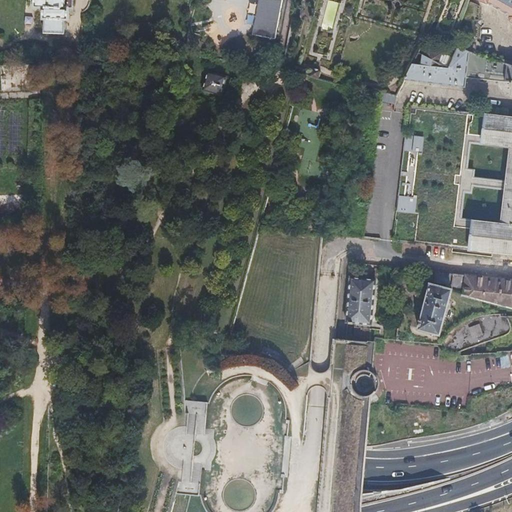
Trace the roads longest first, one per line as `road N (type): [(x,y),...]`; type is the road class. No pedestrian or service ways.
road 1 (motorway): [(511,425),(435,447),(364,452),(40,429),(5,442)]
road 2 (motorway): [(511,442),(439,463),(362,465),(5,442)]
road 3 (track): [(276,70),(214,325)]
road 4 (track): [(290,502),(309,483),(328,276)]
road 5 (track): [(34,511),(37,362)]
road 6 (motorway): [(378,511),(511,467)]
road 7 (track): [(50,93),(47,228)]
